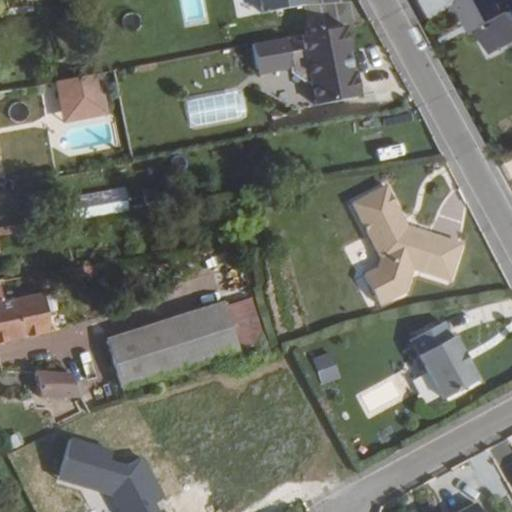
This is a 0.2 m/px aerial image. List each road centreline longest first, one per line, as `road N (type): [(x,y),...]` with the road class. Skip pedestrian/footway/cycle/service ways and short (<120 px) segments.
road 1 (residential): [(381,0),(511,238)]
road 2 (residential): [(339,511),(335,503),(511,403)]
